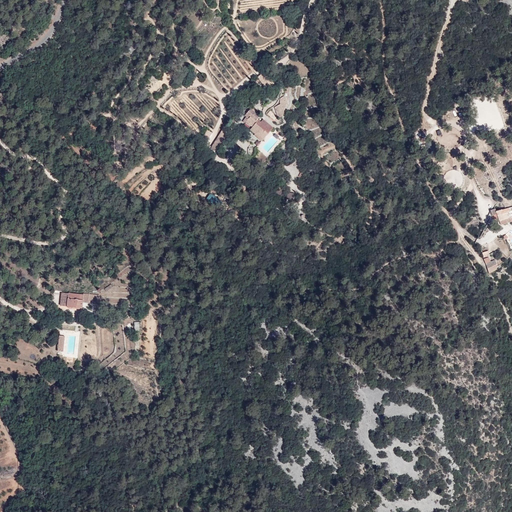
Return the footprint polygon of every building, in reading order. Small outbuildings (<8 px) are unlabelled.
[(286,98),(280,99),(280,107),(276,108),(277,118),(288,117),(286,98)] [(258,116),(249,110),(248,109),(243,117),(244,118),(242,121),(251,128),(249,130),(252,133),(253,132),(258,136),(256,138),(261,142),(272,128),(262,119),(260,122),(256,119),(258,116)] [(212,149),(221,154),(230,136),(221,132),(212,149)] [(286,192),(280,187),(275,192),(281,197),(286,192)] [(82,295),(61,293),(60,307),(82,309),(82,302),(97,303),(98,295),(82,294),(82,295)]
